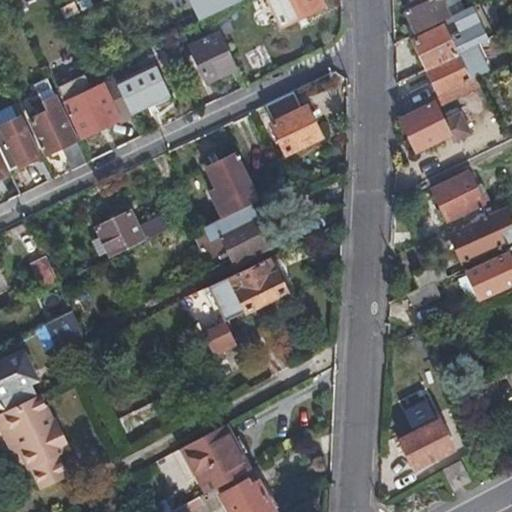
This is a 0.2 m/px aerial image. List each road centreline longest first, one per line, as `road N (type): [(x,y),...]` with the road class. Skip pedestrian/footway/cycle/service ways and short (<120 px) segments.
road 1 (residential): [(373,47),(376,169),(355,511)]
road 2 (residential): [(0,224),(373,47)]
